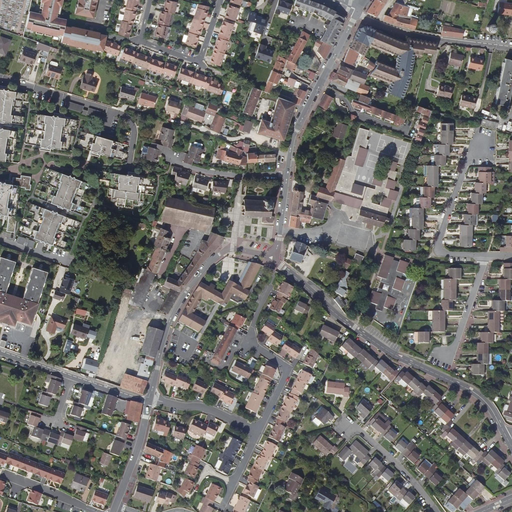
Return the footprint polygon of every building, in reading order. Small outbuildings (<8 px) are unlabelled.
[(38,14),(28,11),(24,30),(59,37),(59,35),(61,36),(62,36),(64,26),(66,19),(58,18),(55,17),(55,15),(56,15),(57,13),(58,6),(61,7),(62,0),(40,0),(40,2),(43,3),(42,9),(41,12),(42,12),(42,14),(38,14)] [(77,0),(75,14),(92,17),(96,0),(77,0)] [(127,0),(126,7),(136,10),(138,0),(127,0)] [(176,2),(166,0),(165,0),(163,11),(171,13),(174,14),(176,2)] [(291,4),(278,0),(274,13),(279,15),(280,12),(288,14),(291,4)] [(311,1),(309,0),(294,0),(293,5),(297,7),(297,9),(303,11),(305,10),(316,14),(316,16),(321,18),(324,17),(332,22),(330,26),(326,24),(325,24),(324,25),(323,26),(324,27),(326,28),(325,30),(327,31),(322,41),(331,46),(345,19),(336,14),(337,12),(326,7),(315,2),(311,1)] [(377,0),(374,0),(366,12),(376,17),(385,4),(377,0)] [(395,3),(390,12),(397,15),(399,16),(418,20),(411,18),(411,15),(413,9),(403,6),(397,3),(395,3)] [(504,13),(504,14),(511,15),(511,4),(499,3),(498,13),(504,13)] [(224,18),(235,21),(239,9),(228,5),(227,9),(228,10),(226,14),(224,18)] [(197,8),(193,19),(203,22),(207,11),(197,8)] [(125,9),(122,21),(131,23),(133,23),(135,12),(125,9)] [(163,11),(160,11),(158,22),(168,25),(171,13),(163,11)] [(262,35),(267,20),(255,16),(256,14),(249,12),(246,20),(252,22),(250,30),(253,31),(252,32),(262,35)] [(408,28),(415,30),(418,20),(399,16),(397,15),(390,12),(387,16),(384,15),(383,20),(391,23),(401,27),(401,26),(408,28)] [(203,22),(193,19),(189,30),(199,34),(203,22)] [(121,21),(118,32),(129,35),(131,23),(122,21),(121,21)] [(223,21),(219,34),(229,37),(233,24),(223,21)] [(168,27),(157,24),(155,36),(165,38),(168,27)] [(388,94),(401,99),(409,77),(413,54),(416,54),(415,55),(421,56),(422,52),(434,55),(435,47),(436,44),(427,41),(416,39),(407,36),(406,40),(402,39),(401,39),(397,38),(381,32),(376,31),(377,30),(363,25),(359,27),(349,48),(358,54),(362,56),(363,51),(364,52),(365,49),(366,46),(368,45),(387,53),(388,51),(391,53),(392,52),(396,54),(396,53),(398,54),(395,62),(394,69),(390,67),(390,66),(376,61),(374,64),(376,65),(374,68),(372,71),(368,76),(372,76),(373,75),(377,77),(377,78),(387,83),(387,82),(390,83),(388,88),(389,88),(387,93),(388,94)] [(441,35),(462,38),(464,32),(466,32),(466,30),(443,25),(441,35)] [(71,28),(64,26),(62,36),(60,42),(67,44),(67,45),(95,51),(95,50),(102,51),(103,51),(105,40),(106,36),(99,34),(99,33),(71,27),(71,28)] [(286,60),(287,60),(289,61),(294,63),(309,35),(302,31),(299,37),(288,55),(280,51),(278,55),(286,60)] [(198,36),(188,33),(185,44),(195,47),(198,36)] [(0,53),(5,55),(10,41),(0,37),(0,53)] [(228,41),(217,38),(216,42),(217,42),(215,46),(213,50),(214,50),(223,54),(228,41)] [(323,59),(331,46),(322,41),(317,39),(314,44),(319,47),(317,51),(321,58),(323,59)] [(120,46),(109,42),(106,52),(117,56),(120,46)] [(49,50),(50,47),(38,43),(36,48),(49,52),(49,50)] [(266,46),(259,44),(254,57),(269,62),(273,52),(265,49),(266,46)] [(128,49),(124,48),(120,58),(132,62),(135,53),(135,52),(131,50),(131,51),(127,50),(128,49)] [(349,48),(342,62),(353,66),(358,54),(349,48)] [(32,64),(36,54),(23,49),(19,60),(32,64)] [(223,54),(214,50),(212,54),(213,55),(212,59),(211,59),(210,63),(220,66),(224,54),(223,54)] [(139,54),(135,53),(132,62),(132,63),(144,67),(147,57),(143,56),(139,55),(139,54)] [(460,66),(463,57),(456,55),(456,54),(450,53),(448,63),(460,66)] [(286,60),(278,55),(276,61),(285,64),(287,60),(286,60)] [(476,60),(476,58),(470,57),(467,67),(481,70),(483,61),(476,60)] [(163,63),(150,59),(147,68),(160,73),(163,63)] [(507,106),(511,83),(511,60),(504,59),(495,104),(507,106)] [(372,71),(374,68),(376,65),(374,64),(369,60),(365,66),(372,71)] [(281,74),(285,64),(276,61),(272,71),(281,74)] [(294,63),(289,61),(287,65),(290,67),(289,69),(293,71),(293,70),(294,70),(297,65),(294,63)] [(169,64),(165,62),(162,72),(173,77),(177,66),(173,65),(172,66),(169,65),(169,64)] [(53,76),(53,78),(58,79),(61,68),(48,64),(45,74),(53,76)] [(337,71),(336,72),(349,79),(352,70),(341,65),(340,65),(337,71)] [(193,72),(180,68),(177,78),(190,82),(193,72)] [(349,79),(363,84),(367,75),(352,70),(349,79)] [(269,93),(272,88),(273,85),(275,85),(275,84),(277,84),(281,74),(272,71),(264,91),(269,93)] [(83,77),(80,87),(90,91),(90,90),(93,91),(96,81),(91,79),(93,75),(86,73),(84,78),(83,77)] [(199,74),(195,73),(191,83),(204,88),(207,77),(203,76),(203,77),(199,75),(199,74)] [(343,87),(355,92),(359,84),(348,79),(336,73),(331,81),(343,87)] [(214,80),(210,78),(206,90),(217,94),(220,84),(216,83),(213,82),(214,81),(214,80)] [(282,83),(293,87),(297,88),(300,82),(296,80),(289,78),(288,80),(284,78),(282,83)] [(369,88),(359,84),(355,92),(366,95),(369,88)] [(0,160),(12,162),(16,132),(11,131),(12,123),(22,124),(23,117),(20,116),(22,101),(26,101),(27,94),(1,90),(2,86),(0,85),(0,160)] [(135,90),(133,90),(121,86),(118,97),(132,101),(135,90)] [(251,115),(261,90),(252,86),(242,112),(251,115)] [(452,88),(448,87),(448,88),(444,87),(439,86),(436,95),(450,98),(452,88)] [(298,105),(305,92),(299,89),(292,102),(295,103),(298,105)] [(141,92),(138,103),(153,107),(156,97),(141,92)] [(326,110),(332,98),(324,93),(318,105),(326,110)] [(369,101),(370,98),(360,95),(357,101),(367,105),(369,101)] [(476,97),(471,96),(471,97),(461,95),(459,105),(474,108),(476,97)] [(288,121),(295,103),(292,102),(278,97),(270,122),(261,119),(257,133),(265,136),(265,134),(281,140),(288,121)] [(393,125),(398,127),(399,127),(399,126),(400,126),(401,126),(403,119),(370,106),(367,105),(357,101),(353,99),(351,104),(355,105),(354,110),(360,112),(361,108),(366,109),(364,114),(370,116),(371,112),(375,113),(374,117),(379,120),(381,116),(385,117),(383,121),(389,123),(391,119),(395,121),(393,125)] [(181,104),(177,103),(168,100),(165,109),(168,110),(171,111),(170,113),(174,114),(175,112),(178,113),(181,104)] [(80,113),(81,113),(83,110),(83,106),(68,102),(66,108),(80,113)] [(204,112),(189,105),(185,115),(200,122),(204,112)] [(419,142),(429,117),(430,111),(415,106),(413,111),(418,113),(420,113),(420,115),(418,114),(416,120),(414,128),(415,128),(416,128),(415,130),(414,129),(412,137),(413,137),(412,140),(419,142)] [(87,111),(86,115),(87,115),(98,119),(100,112),(88,108),(87,111)] [(39,150),(46,151),(46,147),(67,151),(71,128),(74,128),(75,120),(63,118),(64,116),(64,115),(58,114),(57,117),(36,114),(32,137),(28,137),(27,144),(40,146),(39,150)] [(225,118),(215,114),(209,129),(219,133),(225,118)] [(485,126),(496,129),(498,123),(480,118),(478,124),(485,126)] [(245,121),(243,125),(242,131),(249,133),(252,124),(252,123),(252,122),(250,121),(248,121),(245,121)] [(338,123),(336,129),(334,136),(342,139),(346,126),(344,125),(344,124),(340,123),(340,124),(338,123)] [(442,134),(452,134),(452,124),(442,123),(442,134)] [(163,146),(171,148),(173,139),(172,139),(174,131),(161,127),(158,139),(161,140),(164,141),(162,146),(163,146)] [(342,204),(346,205),(359,209),(356,220),(366,223),(365,228),(370,229),(372,225),(381,227),(383,221),(387,223),(389,219),(385,217),(386,217),(391,199),(395,201),(398,191),(394,190),(396,181),(394,181),(396,172),(394,171),(397,163),(388,160),(382,177),(374,175),(371,184),(376,185),(374,190),(353,183),(358,166),(362,167),(368,149),(365,149),(368,140),(366,139),(368,131),(359,128),(351,156),(350,156),(347,155),(346,156),(334,191),(331,201),(342,204)] [(106,139),(100,137),(86,133),(84,139),(80,138),(78,147),(90,151),(90,154),(96,155),(97,153),(121,160),(124,151),(123,150),(125,145),(121,143),(106,139)] [(442,144),(448,144),(452,144),(452,134),(442,134),(442,144)] [(244,140),(243,143),(242,150),(245,152),(246,148),(248,148),(250,141),(247,140),(244,140)] [(246,165),(246,163),(246,152),(245,152),(242,150),(231,146),(230,145),(227,144),(225,151),(219,149),(217,158),(239,165),(246,165)] [(439,155),(445,155),(448,155),(448,144),(442,144),(439,144),(439,155)] [(160,154),(161,151),(147,146),(144,146),(142,153),(145,154),(143,159),(155,162),(158,154),(160,155),(160,154)] [(183,162),(191,165),(193,160),(199,162),(202,150),(190,146),(188,154),(186,153),(183,162)] [(247,163),(257,162),(256,155),(256,154),(256,152),(254,152),(254,153),(247,153),(247,163)] [(334,191),(346,156),(339,153),(326,189),(334,191)] [(274,161),(274,155),(275,154),(256,155),(257,162),(274,161)] [(435,166),(437,166),(444,166),(445,155),(439,155),(435,155),(435,156),(435,166)] [(437,176),(437,166),(435,166),(431,165),(424,165),(424,176),(428,176),(437,176)] [(182,169),(173,167),(170,175),(175,176),(173,182),(186,185),(189,174),(181,171),(182,169)] [(44,244),(43,246),(49,248),(51,245),(53,246),(63,249),(66,242),(62,240),(67,226),(71,228),(74,220),(64,216),(67,209),(71,211),(80,215),(83,207),(80,205),(85,192),(89,193),(92,185),(79,180),(80,177),(75,175),(74,177),(64,173),(63,174),(57,172),(49,169),(46,176),(50,178),(45,192),(40,191),(37,198),(44,201),(48,202),(45,209),(31,204),(28,211),(33,213),(28,227),(23,226),(20,233),(32,238),(45,242),(44,244)] [(479,171),(479,182),(485,182),(493,182),(493,171),(479,171)] [(131,176),(124,175),(106,173),(105,180),(109,181),(106,196),(111,197),(110,201),(114,202),(113,205),(132,208),(133,205),(137,205),(138,201),(142,201),(144,186),(148,187),(150,179),(138,177),(138,175),(138,173),(132,172),(131,176)] [(0,218),(2,219),(4,219),(5,219),(6,216),(8,216),(14,217),(18,187),(24,188),(24,189),(30,190),(31,185),(29,184),(30,177),(20,175),(20,178),(12,177),(12,181),(5,180),(5,184),(2,183),(2,182),(0,181),(0,218)] [(437,187),(437,176),(428,176),(428,187),(433,187),(437,187)] [(195,177),(192,187),(205,190),(208,180),(204,178),(204,180),(195,177)] [(213,181),(211,191),(225,193),(227,181),(222,181),(222,182),(213,181)] [(475,193),(481,193),(485,193),(485,182),(479,182),(476,182),(475,193)] [(331,201),(334,191),(326,189),(319,186),(316,196),(317,196),(328,200),(331,201)] [(294,193),(290,215),(299,216),(301,211),(303,192),(297,190),(297,189),(296,188),(295,188),(294,187),(294,188),(293,188),(293,189),(292,189),(292,190),(292,191),(293,192),(294,193)] [(420,198),(430,198),(433,198),(433,187),(428,187),(420,187),(420,198)] [(472,193),(472,203),(477,203),(481,203),(481,193),(475,193),(472,193)] [(328,200),(317,196),(314,204),(312,212),(311,217),(322,220),(328,200)] [(160,221),(190,228),(206,232),(209,225),(213,208),(166,197),(159,221),(160,221)] [(429,208),(430,198),(420,198),(417,197),(416,208),(422,208),(429,208)] [(261,222),(267,222),(267,217),(274,217),(274,216),(273,216),(273,215),(271,215),(271,207),(273,207),(273,205),(271,205),(271,202),(273,202),(273,200),(272,200),(272,198),(270,198),(270,200),(267,200),(267,198),(265,198),(264,200),(262,200),(245,199),(245,198),(245,199),(243,199),(243,200),(244,200),(243,205),(243,206),(244,213),(243,213),(243,214),(244,214),(244,215),(243,216),(243,217),(244,217),(244,218),(245,218),(245,216),(249,216),(249,217),(250,217),(250,216),(256,216),(256,217),(257,216),(261,217),(261,222)] [(468,203),(468,214),(473,214),(477,214),(477,203),(472,203),(468,203)] [(422,219),(422,208),(416,208),(410,208),(410,218),(413,218),(422,219)] [(464,214),(464,225),(471,225),(473,225),(473,214),(468,214),(464,214)] [(289,226),(290,227),(299,228),(300,222),(309,223),(310,218),(304,217),(299,216),(290,215),(289,226)] [(14,232),(16,217),(14,217),(8,216),(6,231),(14,232)] [(422,229),(422,219),(413,218),(413,220),(409,220),(409,229),(418,229),(422,229)] [(460,235),(471,236),(471,225),(464,225),(461,225),(460,235)] [(155,246),(165,250),(170,239),(165,237),(168,231),(156,226),(155,227),(154,230),(158,232),(153,245),(155,246)] [(418,240),(418,229),(409,229),(409,240),(415,240),(418,240)] [(220,245),(224,237),(210,232),(206,241),(220,245)] [(471,246),(471,236),(460,235),(460,246),(471,246)] [(19,236),(16,242),(22,244),(25,238),(19,236)] [(35,242),(30,241),(28,240),(26,245),(25,245),(31,247),(31,248),(32,248),(33,248),(35,242)] [(216,250),(220,245),(206,241),(202,240),(192,261),(177,280),(167,276),(163,285),(163,286),(171,289),(180,292),(185,285),(198,268),(199,266),(201,264),(216,250)] [(415,251),(415,240),(409,240),(404,240),(404,250),(415,251)] [(304,260),(309,247),(295,242),(289,260),(300,264),(301,259),(304,260)] [(165,250),(155,246),(150,258),(151,258),(146,270),(142,268),(139,274),(153,279),(155,273),(156,273),(165,250)] [(360,265),(363,257),(355,254),(352,262),(360,265)] [(385,255),(382,263),(377,277),(381,278),(376,292),(372,291),(368,302),(377,305),(379,298),(385,300),(383,307),(392,310),(399,291),(401,292),(405,281),(400,279),(402,274),(404,274),(408,263),(400,260),(399,262),(393,260),(394,258),(385,255)] [(47,273),(41,271),(38,270),(32,268),(22,299),(5,293),(15,262),(10,260),(7,259),(0,257),(0,321),(13,326),(15,320),(30,325),(47,273)] [(346,270),(351,262),(352,260),(346,258),(345,258),(341,268),(346,270)] [(182,314),(177,322),(184,326),(186,325),(198,332),(199,330),(204,324),(206,321),(193,314),(202,298),(207,301),(209,298),(217,303),(219,305),(224,307),(229,299),(238,304),(241,303),(243,299),(244,300),(249,293),(249,292),(247,291),(249,289),(260,265),(251,262),(249,262),(237,285),(234,284),(233,286),(227,283),(221,294),(213,290),(215,286),(211,284),(209,287),(201,283),(186,307),(184,309),(182,314)] [(511,263),(503,263),(503,280),(509,280),(511,279),(511,263)] [(450,269),(450,279),(455,279),(460,279),(460,269),(450,269)] [(333,300),(341,309),(349,302),(347,299),(343,302),(341,299),(344,294),(347,296),(350,291),(347,289),(348,288),(345,286),(348,281),(351,281),(350,279),(347,277),(349,274),(345,271),(332,292),(338,296),(333,300)] [(133,291),(120,286),(118,292),(130,297),(129,299),(126,298),(123,304),(127,305),(128,302),(142,307),(153,279),(139,274),(133,291)] [(69,294),(73,282),(62,279),(61,283),(58,291),(69,294)] [(444,289),(444,290),(455,290),(455,279),(450,279),(444,279),(444,280),(441,280),(442,289),(444,289)] [(499,280),(499,290),(509,290),(509,280),(503,280),(499,280)] [(277,295),(285,299),(286,296),(287,296),(292,286),(282,281),(280,285),(279,287),(277,291),(278,291),(277,295)] [(167,314),(180,292),(171,289),(159,310),(167,314)] [(444,290),(444,300),(452,300),(455,300),(455,290),(444,290)] [(499,290),(499,301),(503,301),(508,301),(509,290),(499,290)] [(54,293),(52,299),(62,303),(62,302),(64,296),(54,293)] [(286,300),(285,299),(277,295),(276,299),(275,298),(270,309),(278,313),(283,303),(284,303),(286,300)] [(451,311),(452,300),(444,300),(442,300),(442,311),(444,311),(451,311)] [(298,301),(294,310),(302,314),(303,313),(306,315),(310,307),(306,306),(306,305),(298,301)] [(492,301),(492,311),(497,311),(502,311),(503,311),(503,301),(499,301),(492,301)] [(219,305),(217,303),(206,321),(204,324),(200,333),(203,334),(217,309),(218,308),(219,305)] [(84,318),(86,312),(77,309),(75,315),(84,318)] [(434,321),(444,322),(444,311),(442,311),(434,311),(434,321)] [(488,322),(497,322),(502,322),(502,311),(497,311),(492,311),(488,311),(488,322)] [(240,328),(244,319),(235,315),(230,325),(229,326),(237,330),(238,327),(240,328)] [(64,328),(66,321),(51,316),(46,330),(54,333),(56,326),(64,328)] [(444,332),(444,322),(434,321),(434,332),(444,332)] [(273,331),(275,328),(266,322),(261,330),(267,334),(266,334),(269,337),(273,331)] [(488,333),(491,333),(497,332),(497,322),(488,322),(488,333)] [(85,338),(89,325),(83,323),(82,326),(74,324),(70,333),(85,338)] [(323,325),(318,335),(334,343),(339,333),(334,331),(335,329),(328,325),(327,327),(323,325)] [(237,330),(228,326),(222,336),(220,335),(218,336),(217,338),(218,340),(217,343),(219,344),(212,356),(213,356),(210,362),(218,366),(237,330)] [(154,357),(162,332),(161,332),(148,328),(140,353),(145,355),(144,359),(141,358),(140,362),(143,363),(143,364),(141,364),(136,378),(100,366),(95,379),(142,395),(149,375),(152,367),(154,357)] [(94,337),(96,331),(89,329),(87,335),(94,337)] [(269,337),(267,340),(271,342),(272,342),(274,343),(277,345),(282,337),(273,331),(269,337)] [(419,343),(428,343),(428,332),(419,332),(419,343)] [(481,332),(481,343),(487,343),(491,343),(491,333),(488,333),(481,332)] [(64,351),(69,352),(72,340),(67,339),(64,351)] [(352,342),(348,339),(339,349),(343,352),(345,350),(348,352),(356,343),(353,340),(352,342)] [(295,358),(301,350),(292,344),(287,340),(282,347),(287,351),(287,352),(292,355),(292,356),(295,358)] [(356,357),(361,350),(358,347),(359,346),(356,343),(348,352),(355,358),(356,357)] [(477,354),(486,354),(487,343),(481,343),(477,343),(477,354)] [(366,352),(362,349),(361,350),(356,357),(362,363),(370,354),(367,351),(366,352)] [(369,368),(375,362),(370,359),(372,356),(370,354),(362,363),(369,368)] [(477,364),(483,364),(486,365),(486,354),(477,354),(477,364)] [(303,363),(312,368),(317,359),(308,355),(303,363)] [(95,377),(98,364),(86,360),(82,374),(95,377)] [(382,373),(388,366),(381,360),(379,363),(378,361),(376,363),(375,362),(369,368),(371,371),(375,367),(382,373)] [(248,378),(251,372),(253,369),(236,361),(232,370),(248,378)] [(482,375),(483,364),(477,364),(472,364),(472,375),(482,375)] [(261,377),(262,377),(270,382),(271,382),(276,370),(267,365),(261,377)] [(394,372),(388,366),(382,373),(391,381),(399,373),(396,370),(394,372)] [(177,375),(165,370),(161,379),(165,381),(168,382),(168,383),(173,386),(174,384),(177,375)] [(297,378),(306,383),(308,383),(312,375),(302,370),(300,375),(299,374),(297,378)] [(402,372),(400,374),(394,380),(397,383),(401,379),(407,385),(413,378),(407,372),(405,374),(402,372)] [(178,374),(177,375),(174,384),(177,386),(178,384),(184,387),(188,378),(178,374)] [(46,392),(53,395),(55,395),(59,386),(60,387),(61,383),(60,383),(61,379),(48,375),(46,381),(49,382),(46,392)] [(254,393),(264,397),(268,389),(267,388),(270,382),(262,377),(254,393)] [(291,393),(297,397),(300,392),(301,393),(306,383),(297,378),(295,382),(296,383),(291,393)] [(414,397),(423,386),(420,383),(420,384),(413,378),(407,385),(414,391),(411,394),(414,397)] [(203,393),(208,384),(197,379),(192,389),(197,391),(203,393)] [(214,383),(210,392),(221,397),(224,389),(225,388),(227,384),(216,379),(214,383)] [(344,392),(344,396),(348,396),(349,388),(344,388),(345,383),(327,381),(326,392),(335,393),(335,391),(344,392)] [(429,399),(435,392),(428,386),(426,388),(423,386),(414,397),(417,399),(422,393),(429,399)] [(221,397),(220,398),(226,401),(226,402),(230,404),(235,394),(224,389),(221,397)] [(84,405),(87,406),(92,394),(81,390),(80,394),(81,394),(78,403),(84,405)] [(46,392),(42,391),(38,404),(47,407),(51,398),(52,398),(53,395),(46,392)] [(264,397),(254,393),(253,392),(249,401),(250,401),(247,408),(256,412),(264,397)] [(435,411),(441,404),(442,403),(439,400),(441,398),(435,392),(429,399),(436,405),(432,409),(435,411)] [(291,411),(292,412),(299,397),(297,397),(291,393),(290,393),(289,396),(288,396),(282,407),(291,411)] [(101,414),(111,417),(117,398),(107,395),(101,414)] [(373,408),(364,400),(357,408),(363,413),(361,415),(364,418),(373,408)] [(73,401),(73,402),(72,405),(73,406),(70,415),(79,418),(84,405),(78,403),(73,401)] [(142,404),(130,401),(127,415),(126,419),(138,423),(142,404)] [(511,402),(510,402),(507,412),(505,411),(503,415),(511,418),(511,402)] [(444,408),(441,404),(435,411),(434,412),(441,417),(448,409),(446,406),(444,408)] [(291,411),(282,407),(277,417),(286,422),(291,411)] [(330,421),(334,417),(324,408),(323,409),(321,407),(316,413),(318,415),(315,418),(323,425),(328,419),(330,421)] [(451,411),(448,409),(441,417),(439,420),(445,426),(450,421),(454,416),(450,413),(451,411)] [(0,421),(6,423),(9,414),(0,411),(0,410),(0,421)] [(41,419),(42,415),(31,412),(27,424),(33,427),(36,428),(39,418),(41,419)] [(377,415),(369,423),(372,425),(372,426),(378,432),(378,431),(381,434),(389,425),(386,423),(387,422),(381,416),(379,417),(377,415)] [(167,422),(161,420),(161,419),(156,418),(153,430),(168,433),(170,424),(167,423),(167,422)] [(200,423),(194,420),(191,426),(192,426),(190,431),(202,437),(205,432),(207,427),(204,425),(204,424),(201,422),(200,423)] [(452,423),(450,421),(445,426),(442,429),(445,431),(449,427),(452,423)] [(116,436),(126,440),(128,433),(127,433),(130,425),(121,422),(119,428),(118,428),(116,436)] [(285,426),(276,422),(273,428),(272,428),(268,436),(277,441),(279,437),(285,426)] [(207,427),(205,432),(214,436),(218,428),(212,425),(213,424),(209,423),(208,426),(207,427)] [(76,430),(73,437),(73,439),(82,442),(82,441),(86,442),(89,434),(85,433),(86,429),(76,425),(74,429),(76,430)] [(389,425),(381,434),(384,436),(384,437),(390,443),(398,434),(389,425)] [(186,429),(175,426),(173,435),(184,438),(186,429)] [(43,430),(36,428),(33,427),(30,436),(43,441),(47,430),(44,429),(43,430)] [(453,442),(459,435),(452,429),(452,430),(449,427),(445,431),(441,436),(444,438),(446,436),(453,442)] [(50,431),(47,430),(43,441),(56,445),(57,442),(59,436),(50,432),(50,431)] [(65,432),(61,431),(59,436),(57,442),(70,446),(73,439),(73,437),(64,433),(65,432)] [(338,449),(337,448),(334,446),(332,448),(326,443),(327,441),(320,435),(313,443),(326,455),(329,452),(331,454),(333,455),(338,449)] [(457,450),(465,441),(459,435),(453,442),(456,445),(454,447),(457,450)] [(126,440),(116,436),(115,440),(113,440),(109,453),(119,456),(121,450),(122,447),(123,448),(126,440)] [(242,442),(233,437),(227,450),(226,449),(223,454),(224,454),(234,459),(236,454),(236,455),(238,451),(237,451),(239,447),(239,448),(242,442)] [(262,451),(270,455),(276,444),(266,439),(264,444),(265,445),(262,451)] [(467,439),(465,441),(472,447),(474,445),(467,439)] [(364,465),(370,459),(366,456),(368,454),(361,448),(362,447),(356,441),(349,449),(346,447),(338,456),(340,458),(344,461),(352,452),(362,461),(361,462),(364,465)] [(466,454),(472,447),(465,441),(457,450),(464,456),(466,454)] [(405,456),(414,446),(412,443),(408,448),(401,442),(395,449),(402,454),(403,454),(405,456)] [(163,450),(146,443),(143,451),(154,456),(160,458),(159,461),(156,460),(155,463),(154,465),(161,468),(164,469),(168,457),(169,457),(170,453),(165,451),(163,450)] [(198,464),(201,458),(202,459),(204,456),(203,455),(206,449),(198,445),(197,445),(192,454),(189,459),(191,460),(198,464)] [(414,446),(405,456),(408,458),(407,459),(414,465),(420,458),(413,452),(417,448),(414,446)] [(477,460),(483,454),(480,451),(479,453),(472,447),(466,454),(473,460),(471,462),(474,464),(477,460)] [(254,466),(263,470),(264,470),(269,459),(271,455),(270,455),(262,451),(261,455),(260,455),(257,462),(256,461),(254,466)] [(491,451),(487,454),(484,458),(491,464),(499,455),(496,452),(494,454),(491,451)] [(485,452),(483,454),(477,460),(480,463),(484,458),(487,454),(485,452)] [(22,458),(9,453),(5,463),(18,468),(22,458)] [(107,467),(111,457),(104,453),(99,463),(107,467)] [(227,474),(231,466),(232,463),(232,462),(234,459),(224,454),(222,458),(222,459),(224,459),(218,470),(227,474)] [(497,470),(502,464),(504,462),(500,459),(501,457),(499,455),(491,464),(497,470)] [(376,476),(383,467),(380,465),(381,464),(375,458),(368,465),(375,471),(373,473),(376,476)] [(36,463),(23,459),(19,468),(32,473),(36,463)] [(198,464),(191,460),(185,474),(194,478),(198,469),(197,468),(199,464),(198,464)] [(50,469),(37,464),(33,474),(46,479),(50,469)] [(161,468),(154,465),(150,464),(145,478),(156,482),(161,468)] [(427,478),(435,470),(432,467),(430,470),(424,464),(418,471),(424,477),(425,476),(427,478)] [(505,467),(502,464),(497,470),(495,472),(496,473),(494,475),(496,476),(495,478),(501,484),(510,474),(504,468),(505,467)] [(248,481),(250,482),(257,485),(258,481),(263,470),(254,466),(249,476),(250,477),(248,481)] [(383,467),(376,476),(379,478),(381,476),(387,482),(393,475),(387,469),(386,470),(383,467)] [(64,474),(51,469),(47,479),(60,484),(64,474)] [(435,470),(427,478),(430,481),(430,482),(436,487),(442,480),(436,475),(438,473),(435,470)] [(286,500),(289,502),(290,500),(292,501),(293,502),(298,494),(296,492),(300,485),(300,484),(303,479),(291,472),(288,477),(290,479),(284,490),(289,494),(286,498),(287,498),(286,500)] [(84,487),(87,479),(76,474),(70,487),(83,492),(85,487),(84,487)] [(195,482),(186,478),(181,489),(179,488),(177,492),(184,499),(187,492),(190,493),(195,482)] [(484,488),(482,486),(476,481),(475,482),(473,480),(468,486),(470,488),(479,495),(482,493),(480,491),(484,488)] [(397,499),(404,490),(402,488),(402,487),(396,481),(388,490),(397,499)] [(250,482),(248,485),(247,488),(246,487),(243,492),(253,497),(256,492),(259,486),(257,485),(250,482)] [(205,498),(214,502),(215,498),(216,499),(221,488),(212,484),(205,498)] [(149,503),(153,491),(137,485),(133,496),(140,498),(139,500),(149,503)] [(333,511),(336,505),(339,500),(331,495),(331,494),(320,488),(315,498),(322,502),(320,504),(333,511)] [(479,495),(470,488),(465,494),(471,499),(472,501),(475,497),(477,499),(479,495)] [(41,494),(31,490),(27,501),(37,505),(41,494)] [(404,490),(397,499),(400,501),(406,508),(408,505),(415,498),(408,492),(407,493),(404,490)] [(465,494),(459,490),(454,496),(466,507),(470,503),(469,502),(471,499),(465,494)] [(107,496),(95,491),(91,501),(104,505),(107,496)] [(161,505),(162,504),(162,502),(168,504),(169,502),(173,504),(176,496),(172,495),(171,494),(167,493),(166,495),(158,492),(155,503),(161,505)] [(233,510),(234,511),(236,511),(244,511),(250,500),(241,496),(236,507),(235,506),(233,510)] [(466,507),(454,496),(445,506),(451,511),(452,511),(459,506),(464,510),(466,507)] [(205,498),(204,497),(201,504),(203,505),(199,511),(211,511),(213,509),(210,508),(214,502),(205,498)]
